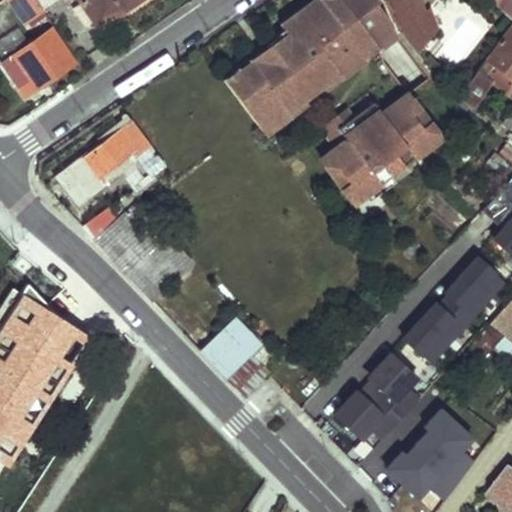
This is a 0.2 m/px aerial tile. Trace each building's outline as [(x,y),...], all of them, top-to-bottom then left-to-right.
[(36,0),(8,0),(25,24),(44,10),(43,8),(36,0)] [(78,0),(97,26),(134,0),(78,0)] [(236,66),(222,77),(260,128),(272,119),(275,123),(288,113),(281,103),(289,96),(294,102),(328,76),(323,70),(332,64),(339,74),(352,64),(349,60),(361,51),(321,0),(309,0),(293,13),(296,17),(267,39),(266,39),(265,41),(264,42),(264,44),(264,46),(265,47),(265,49),(266,50),(260,54),(257,50),(247,58),(250,62),(239,70),(236,66)] [(321,0),(361,51),(364,55),(392,33),(388,29),(379,16),(370,0),(321,0)] [(426,0),(396,0),(415,42),(433,13),(426,0)] [(447,21),(433,13),(415,42),(429,50),(447,21)] [(511,16),(482,54),(490,60),(499,48),(511,56),(511,16)] [(52,29),(5,62),(20,85),(31,77),(39,88),(75,62),(52,29)] [(492,81),(477,71),(458,98),(472,108),(492,81)] [(31,77),(20,85),(28,96),(39,88),(31,77)] [(344,138),(319,157),(351,198),(359,192),(362,194),(430,142),(428,140),(437,133),(405,91),(380,110),(371,99),(349,115),(336,126),(339,129),(344,138)] [(344,108),(321,126),(329,137),(339,129),(336,126),(349,115),(344,108)] [(131,120),(58,176),(77,202),(121,169),(136,188),(141,184),(141,182),(164,163),(131,120)] [(511,146),(508,143),(499,153),(511,163),(511,146)] [(127,188),(83,227),(151,299),(192,260),(142,205),(127,188)] [(511,197),(502,188),(483,209),(503,227),(495,237),(511,252),(511,197)] [(505,280),(478,255),(451,285),(455,288),(444,299),(468,321),(505,280)] [(431,307),(404,336),(431,361),(468,321),(444,299),(434,310),(431,307)] [(231,325),(203,353),(229,381),(258,353),(231,325)] [(511,347),(490,328),(456,366),(466,376),(491,348),(511,366),(511,347)] [(390,352),(372,372),(375,374),(365,386),(400,418),(418,397),(407,387),(417,377),(390,352)] [(272,365),(258,353),(229,381),(244,398),(272,365)] [(352,393),(334,413),(361,438),(371,427),(382,437),(400,418),(365,386),(355,397),(352,393)] [(420,409),(456,439),(473,419),(455,403),(454,404),(436,389),(420,409)] [(511,465),(510,464),(489,491),(511,508),(511,465)]
